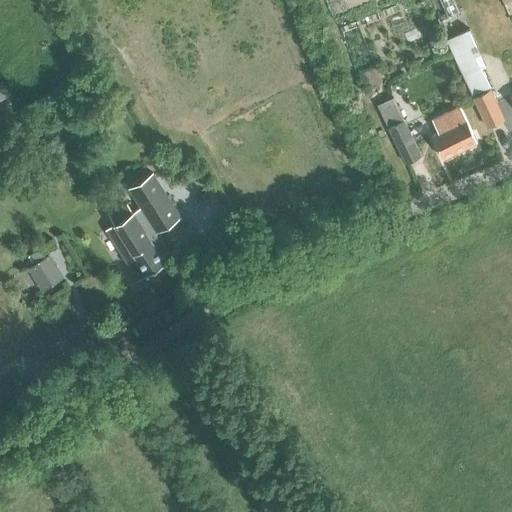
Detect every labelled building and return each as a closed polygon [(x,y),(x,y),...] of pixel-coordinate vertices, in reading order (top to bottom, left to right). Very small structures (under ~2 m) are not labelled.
[(446,38),(472,94),(490,86),(481,67),(486,65),(468,28),(446,38)] [(1,82),(0,82),(0,99),(8,94),(1,82)] [(473,97),(487,126),(500,119),(503,117),(489,89),(473,97)] [(377,105),(388,127),(406,163),(421,155),(393,97),(377,105)] [(438,132),(432,135),(443,158),(477,141),(466,118),(459,106),(432,119),(438,132)] [(114,225),(106,229),(138,279),(165,262),(160,254),(168,249),(157,231),(180,216),(152,172),(127,187),(140,207),(132,212),(127,203),(108,215),(114,225)] [(61,277),(47,256),(48,255),(47,255),(45,256),(40,248),(31,254),(36,262),(29,266),(30,267),(32,265),(45,286),(43,288),(44,289),(62,278),(61,277)] [(67,324),(78,342),(87,336),(76,318),(67,324)] [(44,362),(53,377),(71,366),(62,351),(44,362)]
